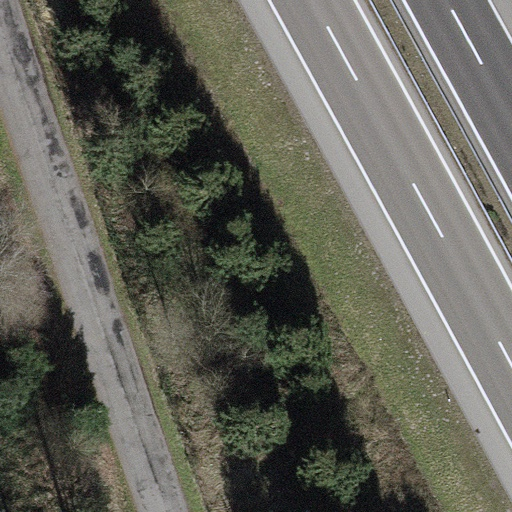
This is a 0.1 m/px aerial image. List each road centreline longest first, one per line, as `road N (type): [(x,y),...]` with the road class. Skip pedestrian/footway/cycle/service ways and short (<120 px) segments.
road 1 (unclassified): [(0,19),(162,511)]
road 2 (motorway): [(312,0),(511,370)]
road 3 (motorway): [(511,109),(453,0)]
